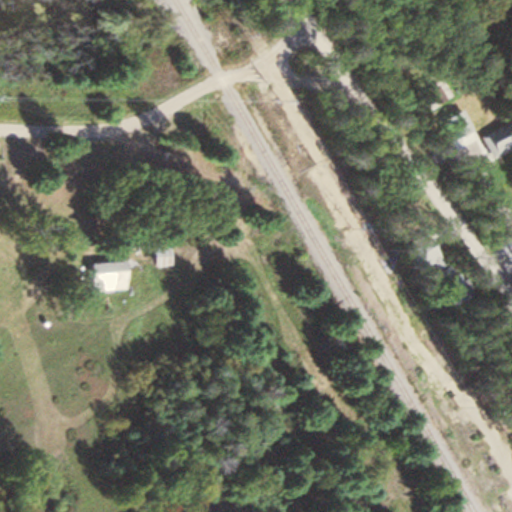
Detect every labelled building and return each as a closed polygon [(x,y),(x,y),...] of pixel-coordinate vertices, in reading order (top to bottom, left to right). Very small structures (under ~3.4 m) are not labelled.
[(511,144),(511,130),(503,117),(476,136),(491,159),(511,144)] [(408,259),(425,251),(418,236),(401,244),(408,259)] [(142,265),(160,265),(160,244),(142,244),(142,265)] [(426,270),(442,304),(464,293),(447,259),(426,270)] [(81,260),(81,289),(117,289),(117,260),(81,260)]
